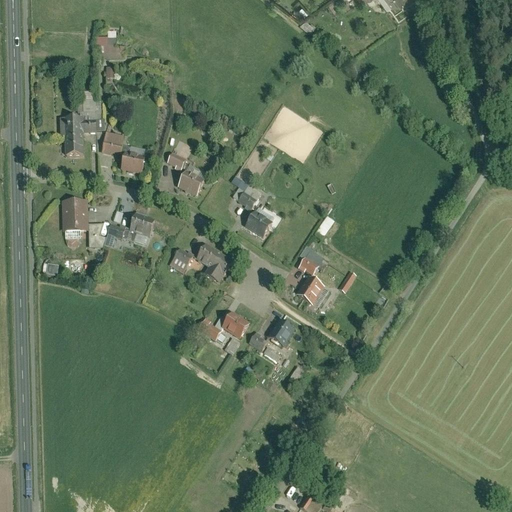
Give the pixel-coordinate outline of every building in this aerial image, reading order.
[(377,0),(386,12),(402,0),(377,0)] [(117,38),(94,37),(94,47),(98,47),(98,60),(125,60),(125,46),(117,46),(117,38)] [(82,92),(82,100),(94,100),(93,92),(82,92)] [(58,118),(58,141),(64,141),(64,158),(82,157),(82,135),(94,135),(94,123),(83,123),(83,118),(58,118)] [(104,132),(100,152),(119,156),(123,136),(104,132)] [(123,154),(119,172),(141,177),(145,159),(123,154)] [(171,154),(165,165),(180,172),(185,160),(171,154)] [(185,172),(177,189),(197,198),(205,181),(185,172)] [(238,186),(230,199),(251,211),(262,194),(248,185),(245,190),(238,186)] [(61,203),(62,233),(87,232),(87,226),(86,202),(61,203)] [(258,209),(245,230),(262,240),(275,219),(258,209)] [(133,216),(130,227),(128,233),(150,240),(155,223),(133,216)] [(315,235),(324,240),(335,223),(327,218),(315,235)] [(106,238),(102,250),(109,253),(114,238),(125,242),(128,233),(130,227),(119,224),(118,227),(111,225),(106,238)] [(102,225),(87,226),(87,232),(88,251),(102,250),(106,238),(97,236),(102,225)] [(206,246),(196,261),(209,269),(204,277),(216,284),(220,277),(225,280),(235,265),(206,246)] [(181,248),(170,267),(182,274),(194,256),(181,248)] [(306,258),(299,268),(312,277),(319,267),(306,258)] [(58,278),(59,267),(48,266),(47,276),(58,278)] [(349,273),(338,291),(345,295),(356,277),(349,273)] [(308,279),(297,296),(312,306),(323,289),(308,279)] [(314,305),(319,309),(328,296),(324,292),(314,305)] [(251,328),(233,317),(223,333),(241,345),(251,328)] [(212,326),(206,322),(199,334),(216,345),(222,335),(211,328),(212,326)] [(279,322),(268,337),(283,348),(294,332),(279,322)] [(254,334),(247,345),(259,353),(266,342),(254,334)] [(241,346),(233,341),(225,353),(233,358),(241,346)] [(268,349),(264,355),(276,364),(281,358),(268,349)] [(298,368),(291,380),(297,384),(304,372),(298,368)] [(322,511),(323,511),(306,501),(300,511),(322,511)]
